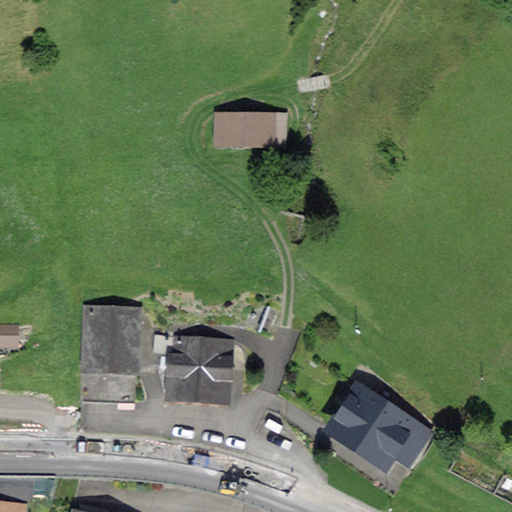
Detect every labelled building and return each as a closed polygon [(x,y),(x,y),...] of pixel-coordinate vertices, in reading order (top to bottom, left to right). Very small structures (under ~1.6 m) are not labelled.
[(219,114),(218,141),(284,143),(285,114),(271,113),(271,116),(219,114)] [(134,399),(136,311),(88,309),(86,365),(82,364),(82,398),(134,399)] [(168,394),(227,398),(231,342),(155,334),(154,353),(161,354),(160,364),(170,365),(168,394)] [(0,335),(0,347),(21,346),(21,335),(0,335)] [(426,441),(423,439),(426,435),(358,391),(335,427),(385,460),(391,451),(411,464),(426,441)] [(476,498),(505,511),(511,511),(511,466),(495,459),(476,498)] [(24,511),(26,495),(0,491),(0,511),(24,511)]
